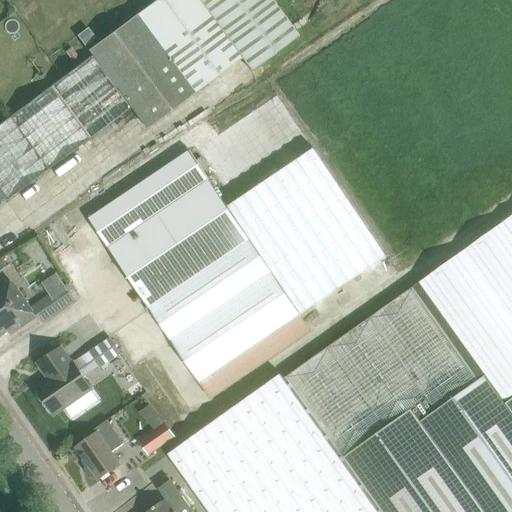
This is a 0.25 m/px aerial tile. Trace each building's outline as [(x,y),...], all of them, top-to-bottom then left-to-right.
[(160,0),(138,17),(195,93),(240,59),(196,0),(160,0)] [(196,0),(240,59),(251,73),(298,38),(270,0),(196,0)] [(88,50),(92,56),(130,108),(146,129),(195,93),(138,17),(136,15),(88,50)] [(51,87),(0,124),(0,205),(89,139),(130,108),(92,56),(51,87)] [(164,139),(186,124),(180,116),(158,130),(164,139)] [(387,260),(314,150),(227,209),(271,275),(301,315),(302,317),(387,260)] [(271,275),(227,209),(190,154),(89,222),(170,342),(172,341),(271,275)] [(511,221),(420,287),(484,376),(505,405),(511,400),(511,221)] [(79,287),(109,256),(79,227),(49,258),(79,287)] [(172,341),(200,383),(301,315),(271,275),(172,341)] [(0,285),(0,339),(9,334),(11,337),(37,319),(41,325),(76,301),(65,285),(31,308),(21,292),(19,294),(9,279),(0,285)] [(413,288),(287,377),(344,458),(413,409),(421,421),(478,380),(413,288)] [(302,317),(301,315),(200,383),(211,400),(312,332),(302,317)] [(111,340),(89,354),(95,363),(116,348),(111,340)] [(50,381),(37,391),(54,415),(90,390),(73,365),(72,366),(58,347),(37,361),(50,381)] [(176,409),(185,403),(150,356),(141,362),(176,409)] [(382,511),(344,458),(287,377),(284,379),(281,375),(168,455),(208,511),(382,511)] [(413,409),(344,458),(382,511),(511,511),(511,400),(505,405),(484,376),(478,380),(421,421),(413,409)] [(97,434),(76,449),(88,464),(85,467),(85,470),(90,478),(94,479),(97,476),(99,479),(119,464),(108,449),(118,442),(111,432),(116,429),(109,419),(94,430),(97,434)] [(175,437),(166,424),(156,431),(140,442),(149,455),(175,437)] [(165,500),(147,511),(193,511),(175,487),(162,496),(165,500)]
